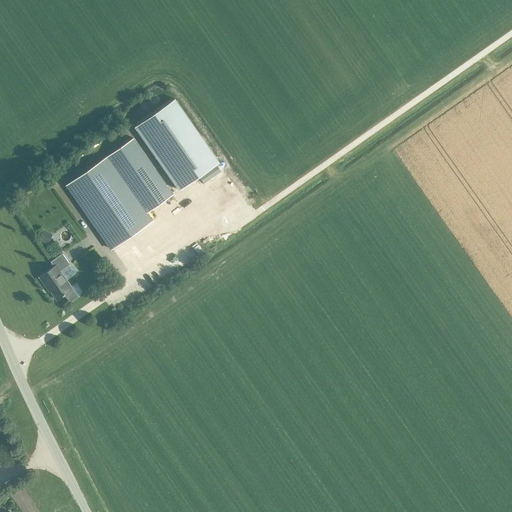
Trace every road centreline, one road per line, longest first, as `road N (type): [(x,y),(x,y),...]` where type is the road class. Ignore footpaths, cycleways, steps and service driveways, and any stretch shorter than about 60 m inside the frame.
road 1 (track): [(175,234),(239,226),(511,34)]
road 2 (tertiary): [(87,511),(0,328)]
